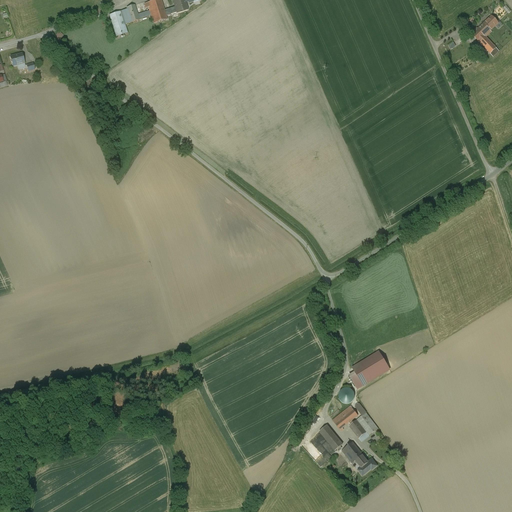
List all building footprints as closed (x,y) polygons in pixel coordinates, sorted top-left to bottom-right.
[(160,0),(157,0),(144,4),(145,9),(148,8),(149,11),(151,15),(153,24),(167,20),(166,16),(177,13),(187,10),(184,0),(174,0),(173,0),(175,7),(164,10),(160,0)] [(134,6),(127,8),(127,10),(120,12),(125,25),(139,20),(137,15),(134,6)] [(149,11),(137,15),(138,19),(151,15),(149,11)] [(120,12),(109,15),(116,37),(127,33),(125,25),(120,12)] [(492,17),(484,25),(491,31),(499,24),(492,17)] [(483,23),(471,34),(480,44),(487,38),(492,33),(491,31),(484,25),(483,23)] [(480,44),(491,55),(493,57),(499,52),(487,38),(480,44)] [(22,54),(18,55),(10,57),(12,66),(24,63),(22,54)] [(379,353),(352,369),(355,373),(363,386),(389,370),(379,353)] [(357,390),(363,386),(355,373),(349,376),(357,390)] [(341,402),(344,404),(347,404),(350,404),(352,402),(354,400),(354,397),(354,394),(353,392),(352,390),(349,389),(347,389),(344,389),(342,390),(340,392),(339,395),(339,398),(340,400),(341,402)] [(364,411),(359,404),(356,407),(361,413),(364,411)] [(350,407),(332,421),(340,430),(358,416),(350,407)] [(366,413),(349,426),(361,442),(378,429),(366,413)] [(310,434),(314,429),(308,424),(304,429),(310,434)] [(342,445),(327,426),(319,432),(335,451),(342,445)] [(304,447),(320,467),(332,458),(316,438),(304,447)] [(368,463),(352,443),(342,452),(352,464),(355,461),(361,468),(368,463)] [(368,463),(361,468),(358,471),(359,470),(364,476),(371,470),(372,471),(377,466),(372,459),(368,463)]
